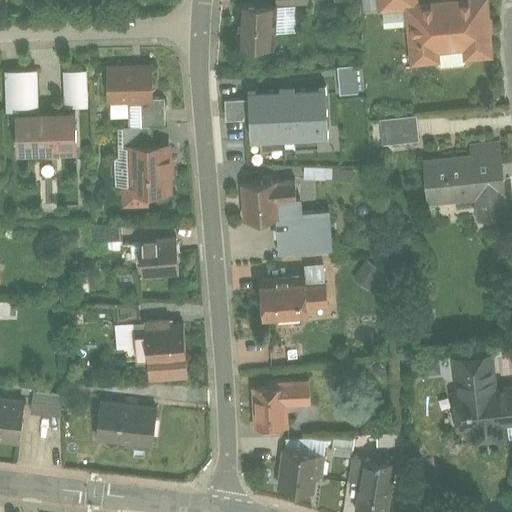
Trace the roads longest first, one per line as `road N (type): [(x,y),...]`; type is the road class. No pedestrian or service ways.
road 1 (residential): [(200,31),(224,511)]
road 2 (residential): [(200,31),(0,35)]
road 3 (tertiary): [(185,505),(0,484)]
